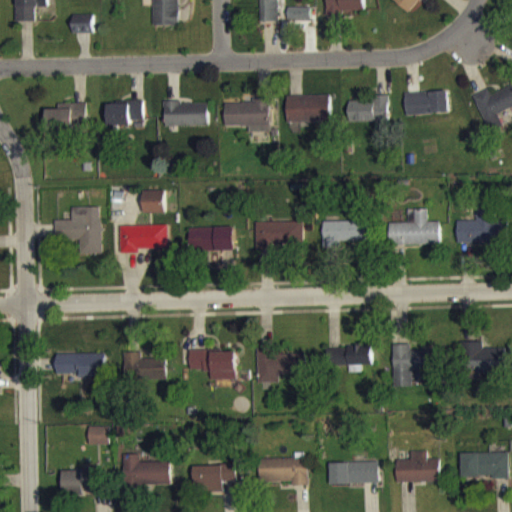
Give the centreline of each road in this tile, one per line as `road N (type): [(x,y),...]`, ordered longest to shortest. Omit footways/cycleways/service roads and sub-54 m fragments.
road 1 (residential): [(0,302),(511,288)]
road 2 (residential): [(0,66),(401,54),(446,36),(475,0)]
road 3 (residential): [(0,125),(24,186),(29,511)]
